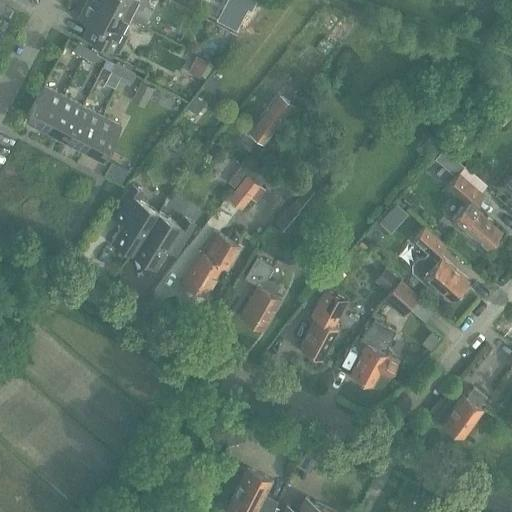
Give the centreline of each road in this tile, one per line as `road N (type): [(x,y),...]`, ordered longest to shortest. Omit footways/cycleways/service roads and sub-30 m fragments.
road 1 (unclassified): [(235,367),(0,248)]
road 2 (residential): [(376,443),(511,285)]
road 3 (residential): [(235,367),(150,511)]
road 4 (unclassified): [(376,443),(235,367)]
road 5 (unclassified): [(511,511),(376,443)]
